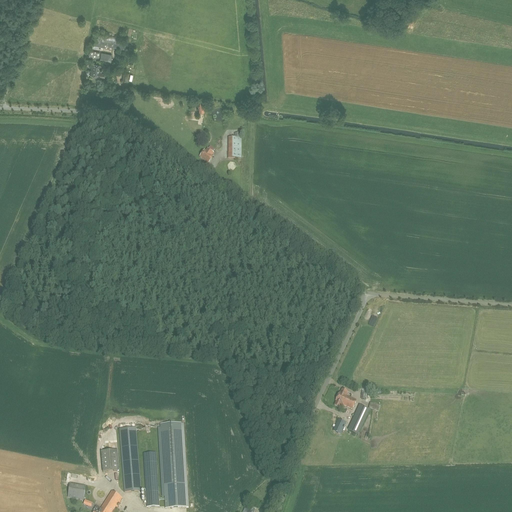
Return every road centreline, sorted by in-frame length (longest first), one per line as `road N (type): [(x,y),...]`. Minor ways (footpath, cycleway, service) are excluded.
road 1 (unclassified): [(368,293),(124,119),(0,107)]
road 2 (unclassified): [(277,511),(368,293)]
road 3 (unclassified): [(511,305),(368,293)]
